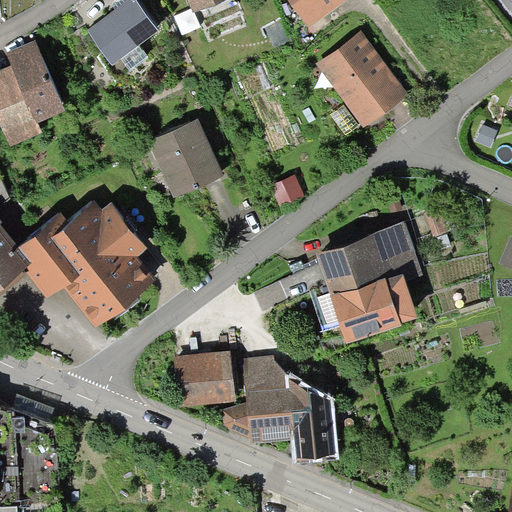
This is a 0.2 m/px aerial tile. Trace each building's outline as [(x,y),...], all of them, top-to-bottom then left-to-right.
[(156,29),(134,0),(131,0),(91,29),(113,60),(156,29)] [(332,0),(291,0),(306,19),(332,0)] [(173,20),(181,36),(202,28),(193,7),(181,12),(183,16),(173,20)] [(320,62),(364,120),(398,95),(355,36),(320,62)] [(14,74),(0,80),(0,124),(7,140),(37,126),(32,115),(60,102),(36,48),(35,48),(31,41),(6,52),(14,74)] [(168,169),(179,193),(218,175),(206,149),(201,152),(187,121),(148,139),(163,172),(168,169)] [(0,278),(22,261),(23,261),(13,248),(0,232),(0,204),(8,198),(0,180),(0,278)] [(296,199),(288,183),(274,189),(282,204),(296,199)] [(23,261),(22,261),(46,292),(62,279),(95,321),(149,278),(129,253),(141,243),(110,204),(98,213),(89,202),(63,223),(56,214),(27,237),(13,248),(23,261)] [(443,230),(437,214),(426,218),(432,234),(443,230)] [(407,253),(397,225),(374,233),(319,253),(322,264),(278,283),(286,300),(315,287),(318,297),(331,293),(346,334),(394,318),(393,313),(403,310),(393,281),(412,275),(416,270),(409,252),(407,253)] [(511,269),(511,237),(511,238),(500,264),(511,269)] [(228,355),(173,361),(177,401),(232,395),(228,355)] [(328,449),(323,398),(293,380),(248,385),(249,402),(221,411),(222,423),(252,435),(295,431),(298,452),(328,449)] [(0,503),(15,502),(15,511),(57,511),(52,423),(9,407),(0,404),(0,503)] [(0,511),(15,511),(15,502),(0,503),(0,511)]
